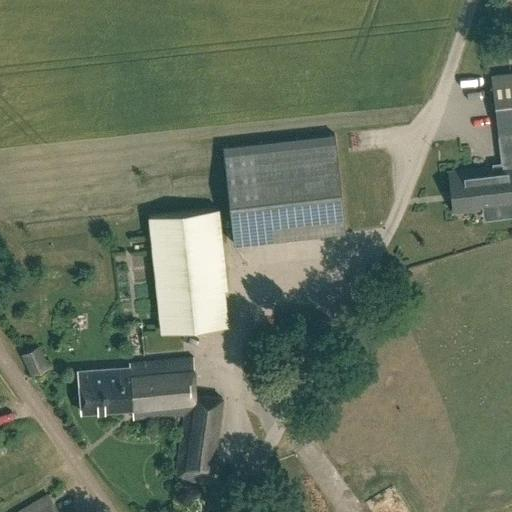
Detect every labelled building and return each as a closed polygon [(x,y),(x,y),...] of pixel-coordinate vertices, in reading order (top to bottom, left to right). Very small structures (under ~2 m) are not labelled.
[(511,72),(491,76),(498,135),(511,133),(511,72)] [(345,231),(335,134),(222,146),(232,243),(345,231)] [(447,173),(452,212),(484,209),(485,218),(511,215),(510,203),(511,202),(511,167),(509,168),(509,172),(494,174),(493,167),(489,168),(447,173)] [(161,332),(228,325),(215,208),(148,216),(161,332)] [(30,374),(31,374),(48,368),(38,346),(21,353),(30,374)] [(211,474),(221,397),(194,396),(191,357),(129,362),(130,367),(78,371),(81,413),(131,408),(132,419),(183,415),(175,478),(209,484),(211,474)] [(56,511),(47,495),(19,511),(56,511)]
